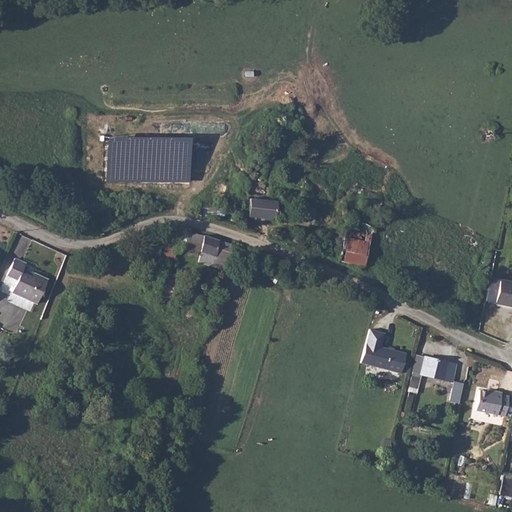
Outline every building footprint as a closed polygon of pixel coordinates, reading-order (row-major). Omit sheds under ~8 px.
[(234,197),(234,206),(234,207),(234,214),(274,219),(275,201),(234,197)] [(200,206),(200,215),(205,216),(209,217),(210,208),(200,206)] [(293,221),(313,223),(314,208),(295,206),(293,221)] [(218,209),(210,208),(209,217),(227,219),(227,209),(218,209)] [(355,229),(318,226),(314,247),(325,248),(325,255),(343,257),(343,264),(350,264),(355,229)] [(234,244),(207,236),(202,262),(227,270),(229,260),(234,244)] [(150,243),(149,257),(169,259),(171,246),(150,243)] [(235,244),(234,244),(229,260),(245,265),(250,250),(235,244)] [(41,301),(50,277),(36,271),(34,274),(24,271),(27,262),(15,257),(9,274),(18,278),(14,291),(41,301)] [(229,260),(227,270),(242,274),(245,265),(229,260)] [(511,303),(511,279),(498,276),(497,301),(511,303)] [(371,369),(378,344),(373,343),(366,367),(371,369)] [(379,344),(378,344),(371,369),(398,378),(405,356),(393,351),(391,352),(388,353),(387,352),(386,349),(381,348),(379,344)] [(458,363),(424,356),(421,375),(454,381),(458,363)] [(460,403),(461,382),(450,381),(449,402),(460,403)] [(490,390),(477,387),(472,406),(502,414),(508,396),(499,393),(499,391),(491,388),(490,390)] [(511,477),(511,469),(501,467),(495,487),(509,491),(511,477)]
